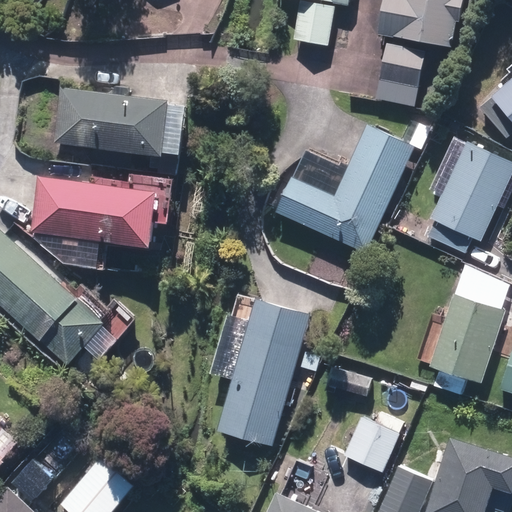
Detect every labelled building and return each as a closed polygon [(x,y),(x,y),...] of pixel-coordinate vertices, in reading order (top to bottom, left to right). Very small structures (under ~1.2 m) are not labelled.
[(305,39),(328,43),(335,4),(311,0),(305,39)] [(386,0),(382,32),(454,43),(460,0),(386,0)] [(381,79),(420,87),(427,52),(388,44),(381,79)] [(511,80),(494,96),(511,117),(511,80)] [(56,144),(164,159),(171,104),(64,89),(56,144)] [(280,214),(369,253),(416,146),(370,126),(337,197),(295,178),(280,214)] [(430,236),(468,253),(475,237),(483,241),(511,178),(511,161),(469,142),(433,220),(437,222),(430,236)] [(33,233),(154,250),(161,194),(41,178),(33,233)] [(0,303),(69,366),(106,325),(103,322),(113,311),(88,289),(78,300),(0,228),(0,303)] [(438,386),(462,394),(468,378),(484,383),(508,311),(503,309),(511,284),(466,264),(433,367),(443,370),(438,386)] [(222,432),(275,446),(312,315),(259,300),(222,432)] [(303,366),(318,370),(322,356),(307,352),(303,366)] [(330,385),(369,395),(374,376),(335,366),(330,385)] [(347,455),(386,473),(402,435),(400,434),(405,422),(388,415),(383,426),(363,418),(347,455)] [(0,460),(18,440),(0,424),(0,460)] [(511,456),(453,438),(429,511),(483,511),(493,484),(511,490),(511,456)] [(62,505),(70,511),(115,511),(136,488),(102,458),(62,505)] [(402,466),(381,511),(416,511),(431,479),(402,466)] [(0,511),(35,511),(10,488),(0,498),(0,511)] [(270,511),(317,511),(278,494),(270,511)]
